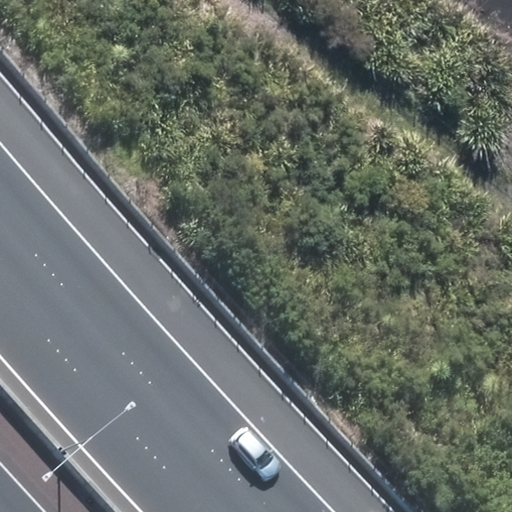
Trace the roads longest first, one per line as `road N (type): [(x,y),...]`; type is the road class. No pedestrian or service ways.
road 1 (track): [(243,0),(511,224)]
road 2 (motorway): [(0,258),(220,511)]
